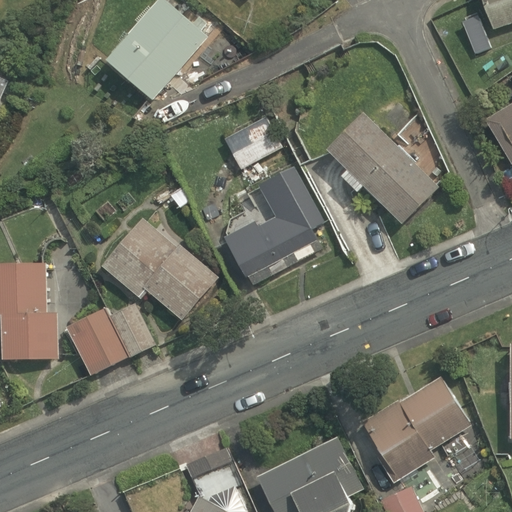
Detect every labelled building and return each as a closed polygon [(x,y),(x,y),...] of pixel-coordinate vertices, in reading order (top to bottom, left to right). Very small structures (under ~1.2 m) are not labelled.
[(158,0),(105,60),(151,101),(204,40),(158,0)] [(511,0),(478,0),(488,32),(511,24),(511,0)] [(511,99),(481,118),(510,168),(511,166),(511,99)] [(342,170),(335,176),(353,195),(359,189),(395,227),(432,192),(358,113),(321,148),(342,170)] [(265,115),(223,139),(241,170),(283,147),(265,115)] [(320,224),(286,167),(252,188),(271,219),(223,248),(246,285),(318,241),(311,229),(320,224)] [(216,278),(138,221),(99,273),(141,303),(145,297),(182,324),(216,278)] [(0,360),(58,360),(57,310),(47,310),(47,265),(0,265),(0,360)] [(65,329),(87,375),(152,345),(134,307),(107,319),(103,311),(65,329)] [(440,368),(358,418),(397,482),(440,456),(435,446),(473,423),(440,368)] [(356,511),(349,498),(368,489),(341,433),(260,472),(279,511),(356,511)] [(244,511),(197,487),(184,511),(244,511)]
